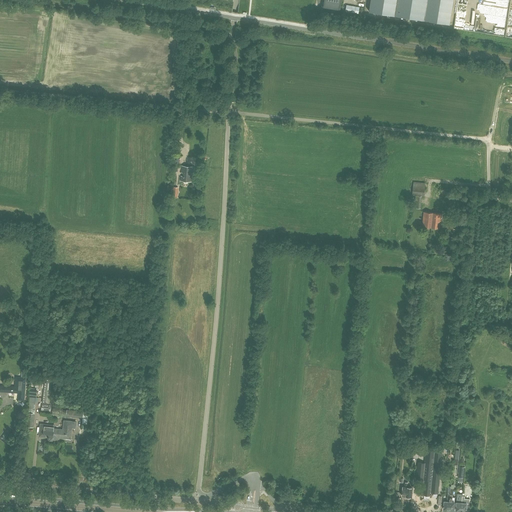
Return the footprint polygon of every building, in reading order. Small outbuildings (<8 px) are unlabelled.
[(324,0),(323,7),(340,9),(341,0),(324,0)] [(370,0),(369,11),(450,23),(453,0),(370,0)] [(346,5),(345,11),(358,13),(360,7),(346,5)] [(183,173),(182,176),(181,176),(181,180),(191,181),(193,167),(182,166),(181,172),(183,173)] [(413,182),(412,195),(424,196),(425,183),(413,182)] [(433,212),(424,212),(422,226),(431,227),(433,212)] [(433,212),(431,227),(440,228),(442,213),(433,212)] [(0,391),(5,392),(9,392),(19,393),(19,399),(24,400),(26,371),(26,367),(22,367),(22,370),(21,378),(16,377),(15,386),(9,386),(5,386),(0,385),(0,391)] [(51,404),(50,404),(46,403),(48,382),(54,383),(56,383),(56,378),(45,377),(41,411),(50,412),(51,404)] [(53,409),(52,414),(52,417),(59,418),(60,415),(69,416),(83,417),(83,411),(67,409),(67,410),(60,409),(60,410),(53,409)] [(48,437),(48,438),(49,438),(49,441),(57,442),(58,437),(66,438),(66,439),(71,439),(71,436),(73,421),(64,420),(63,429),(54,428),(54,425),(40,424),(39,436),(46,437),(46,433),(49,433),(48,437)] [(423,484),(422,494),(431,495),(431,492),(438,493),(442,452),(435,452),(436,447),(427,446),(426,448),(426,449),(425,456),(426,456),(425,461),(426,461),(426,463),(418,462),(416,479),(420,479),(420,484),(423,484)] [(412,487),(408,487),(408,482),(405,482),(405,486),(403,486),(402,496),(406,496),(411,497),(412,487)] [(466,509),(470,510),(470,505),(467,504),(467,503),(464,502),(465,496),(462,496),(461,511),(463,511),(465,511),(466,511),(466,509)]
